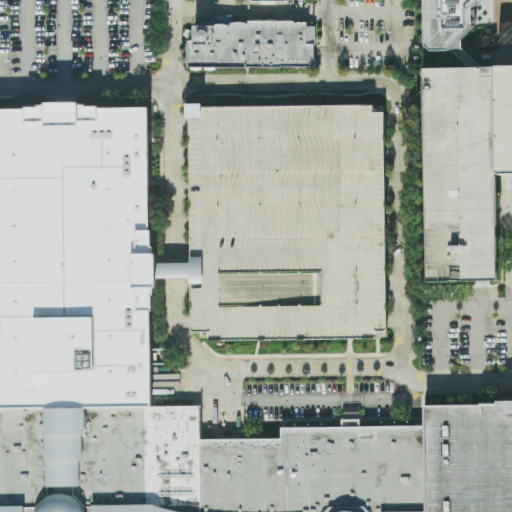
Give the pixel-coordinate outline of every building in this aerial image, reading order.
[(420,0),(421,42),(430,48),(442,48),(447,48),(452,43),(472,23),(471,6),(476,0),(420,0)] [(227,26),(228,24),(232,23),(236,23),(241,22),(245,23),(245,26),(248,26),(248,22),(293,21),(293,23),(306,23),(306,28),(316,27),(316,46),(313,46),(313,58),(314,58),(314,62),(313,62),(313,67),(187,67),(186,41),(189,41),(189,25),(211,25),(211,28),(213,28),(214,24),(221,24),(225,25),(227,26)] [(442,48),(447,48),(452,43),(452,47),(473,66),(461,66),(442,48)] [(496,66),(511,65),(511,172),(498,173),(496,66)] [(423,67),(423,78),(425,279),(448,279),(479,279),(494,279),(492,66),(473,66),(468,66),(461,66),(423,67)] [(188,108),(384,107),(387,340),(209,341),(190,329),(189,276),(189,268),(189,259),(188,108)] [(0,511),(0,109),(149,108),(151,260),(151,268),(151,276),(152,406),(201,406),(201,440),(280,439),(281,428),(423,426),(424,405),(511,405),(511,511),(0,511)] [(151,260),(173,259),(189,259),(189,276),(173,276),(151,276),(151,260)]
